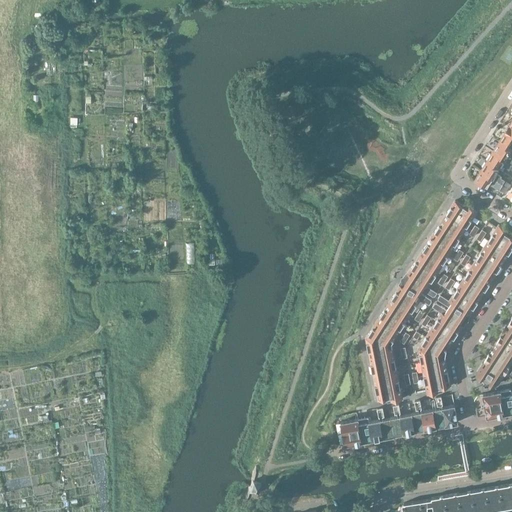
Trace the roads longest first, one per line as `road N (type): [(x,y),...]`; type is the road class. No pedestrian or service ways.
road 1 (residential): [(469,426),(457,360),(511,276)]
road 2 (residential): [(511,213),(459,178),(511,88)]
road 3 (residential): [(469,426),(325,454)]
road 4 (residential): [(379,511),(383,498),(398,490),(511,471)]
